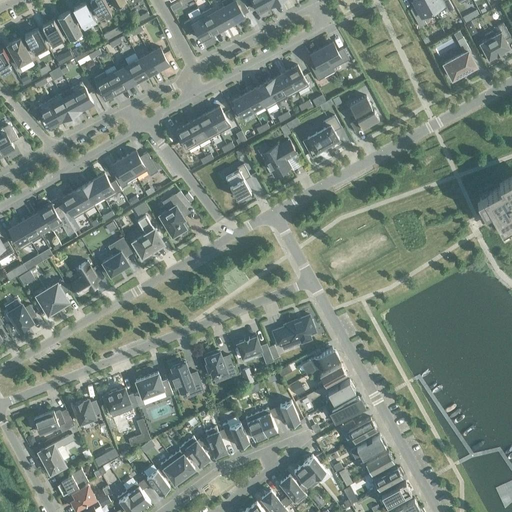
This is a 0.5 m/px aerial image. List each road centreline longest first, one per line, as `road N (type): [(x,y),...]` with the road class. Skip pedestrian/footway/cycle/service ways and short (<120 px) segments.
road 1 (residential): [(311,280),(0,406)]
road 2 (unclassified): [(194,71),(317,6),(325,24),(192,95)]
road 3 (unclassified): [(224,510),(305,437),(215,470),(161,511)]
road 4 (residential): [(511,84),(272,214)]
road 5 (residential): [(234,236),(0,372)]
road 6 (residential): [(436,511),(311,280)]
road 7 (unclassified): [(145,122),(0,208)]
road 8 (unclassified): [(0,183),(130,110)]
road 9 (unclassified): [(145,122),(234,236)]
